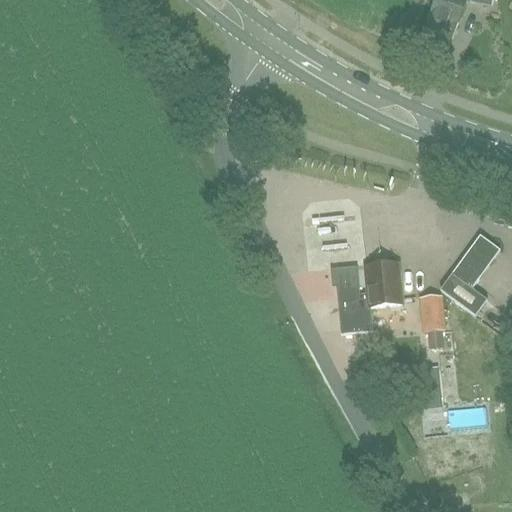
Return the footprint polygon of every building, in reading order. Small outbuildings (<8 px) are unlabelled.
[(458,25),(467,3),(459,0),(436,0),(416,55),(433,61),(441,38),(452,42),(458,25)] [(491,9),(491,8),(501,10),(502,0),(471,0),(469,5),(491,9)] [(402,307),(398,266),(365,269),(368,296),(360,297),(359,285),(336,287),(341,338),(373,334),(371,310),(402,307)] [(458,269),(440,294),(476,320),(488,304),(473,293),(479,284),(458,269)] [(424,335),(444,333),(441,299),(421,301),(424,335)]
